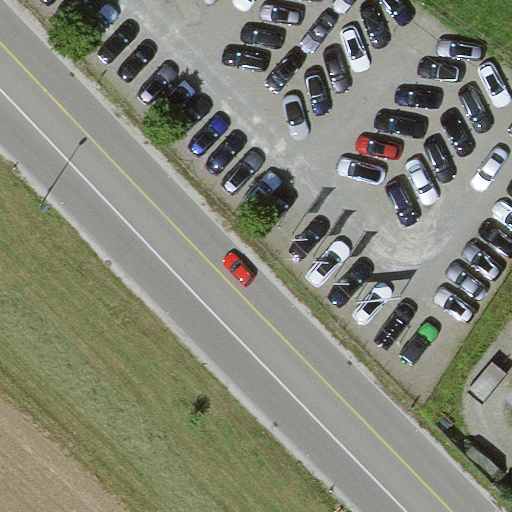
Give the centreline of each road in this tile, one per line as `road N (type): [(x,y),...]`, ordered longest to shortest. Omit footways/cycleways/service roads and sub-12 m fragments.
road 1 (unknown): [(100,0),(361,255),(416,272),(448,246),(472,203),(468,163),(284,12)]
road 2 (secondary): [(0,64),(446,511)]
